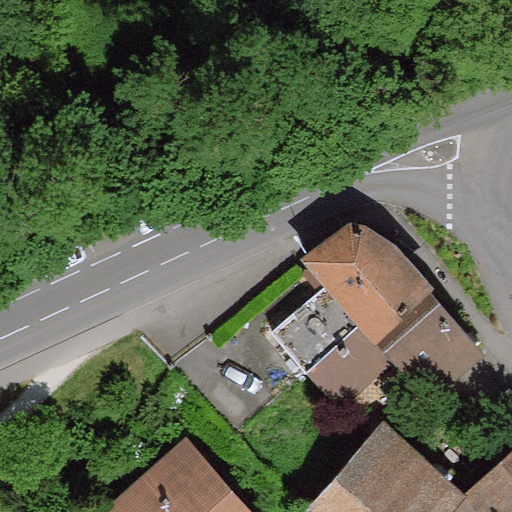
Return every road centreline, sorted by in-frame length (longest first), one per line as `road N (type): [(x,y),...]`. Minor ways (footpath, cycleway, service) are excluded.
road 1 (secondary): [(0,334),(351,172)]
road 2 (secondary): [(511,101),(351,172)]
road 3 (secondary): [(351,172),(450,194),(487,213)]
